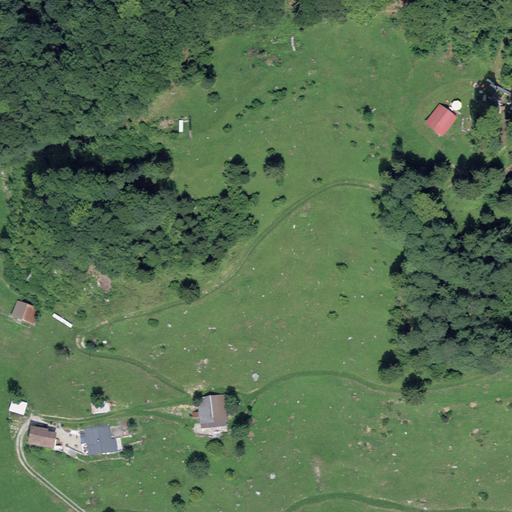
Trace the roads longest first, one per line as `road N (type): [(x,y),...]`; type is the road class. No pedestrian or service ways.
road 1 (track): [(82,511),(22,458),(26,425),(191,401),(146,370),(78,346),(78,335),(211,292),(315,189),(348,182),(405,192)]
road 2 (track): [(232,421),(249,397),(285,376),(332,372),(376,389),(413,389),(473,378),(511,359)]
road 3 (track): [(289,511),(331,493),(429,511),(492,511)]
